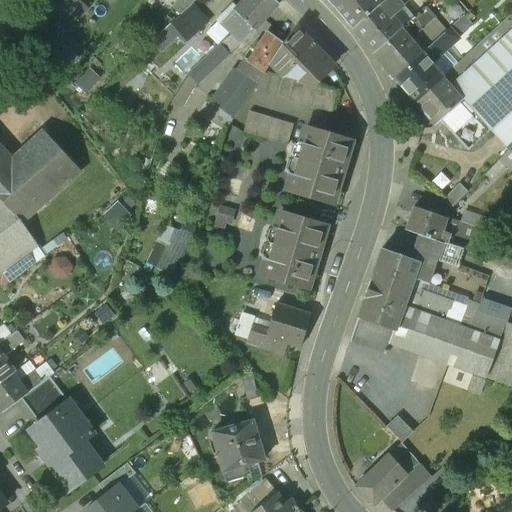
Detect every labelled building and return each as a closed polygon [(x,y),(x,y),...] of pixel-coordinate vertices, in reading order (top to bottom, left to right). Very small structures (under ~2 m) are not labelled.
[(55,0),(26,32),(41,47),(70,15),(55,0)] [(61,0),(83,17),(92,6),(84,0),(61,0)] [(178,0),(171,8),(180,15),(196,0),(178,0)] [(278,3),(274,0),(246,0),(224,23),(229,28),(225,31),(230,35),(234,32),(243,40),(253,30),(278,3)] [(381,3),(378,0),(336,0),(332,5),(352,29),(381,3)] [(384,0),(381,3),(352,29),(373,54),(401,28),(397,22),(395,24),(387,14),(396,12),(409,0),(384,0)] [(207,24),(191,6),(178,17),(152,43),(160,54),(178,36),(186,43),(207,24)] [(435,17),(426,6),(414,16),(424,27),(435,17)] [(511,13),(441,77),(462,100),(490,130),(509,150),(511,146),(511,13)] [(70,15),(41,47),(49,54),(78,22),(70,15)] [(422,54),(421,55),(428,63),(452,42),(459,50),(480,31),(466,15),(448,31),(422,54)] [(401,28),(373,54),(395,79),(421,55),(422,54),(409,40),(424,27),(414,16),(401,28)] [(424,27),(409,40),(422,54),(448,31),(435,17),(424,27)] [(303,37),(295,28),(282,44),(270,62),(283,78),(303,84),(325,59),(316,50),(316,49),(304,37),(303,37)] [(268,31),(259,44),(256,42),(252,48),(255,50),(247,61),(245,60),(205,118),(224,131),(263,73),(270,62),(282,44),(268,31)] [(230,35),(217,46),(227,56),(243,40),(234,32),(230,35)] [(428,63),(421,55),(395,79),(414,101),(441,77),(428,63)] [(204,57),(187,74),(196,82),(213,65),(204,57)] [(439,120),(462,100),(441,77),(414,101),(435,124),(439,120)] [(303,84),(283,78),(277,98),(331,114),(337,94),(303,84)] [(462,100),(439,120),(468,151),(490,130),(462,100)] [(293,125),(251,112),(244,133),(286,146),(293,125)] [(350,143),(305,129),(286,190),(331,204),(340,177),(342,178),(345,169),(342,169),(350,143)] [(44,133),(11,161),(0,149),(0,273),(37,247),(22,225),(80,172),(44,133)] [(459,184),(444,202),(452,209),(467,191),(459,184)] [(222,204),(219,223),(231,225),(234,206),(222,204)] [(446,219),(413,207),(405,230),(417,234),(451,247),(455,237),(441,232),(446,219)] [(324,227),(279,214),(261,275),(306,288),(314,264),(316,264),(318,255),(316,254),(324,227)] [(477,230),(446,219),(441,232),(455,237),(473,243),(477,230)] [(148,263),(179,275),(195,233),(164,222),(148,263)] [(451,247),(417,234),(411,250),(435,258),(456,266),(462,251),(451,247)] [(473,243),(455,237),(451,247),(462,251),(469,253),(473,243)] [(408,259),(381,249),(376,264),(414,278),(419,262),(408,259)] [(435,258),(411,250),(408,259),(419,262),(414,278),(423,281),(427,282),(435,258)] [(64,251),(48,267),(63,281),(79,264),(64,251)] [(414,278),(376,264),(349,342),(386,355),(390,345),(414,278)] [(478,305),(468,300),(458,327),(445,323),(453,301),(420,289),(423,281),(414,278),(390,345),(510,387),(511,381),(511,337),(501,333),(505,323),(475,313),(478,305)] [(310,315),(275,305),(266,336),(265,337),(288,344),(300,348),(310,315)] [(288,344),(265,337),(266,336),(250,331),(246,345),(284,356),(288,344)] [(0,382),(13,373),(15,371),(3,356),(18,345),(10,335),(0,342),(0,382)] [(34,370),(19,381),(28,393),(42,382),(34,370)] [(13,373),(0,382),(0,412),(1,413),(21,398),(28,393),(19,381),(13,373)] [(21,398),(39,423),(68,402),(49,377),(42,382),(28,393),(21,398)] [(483,381),(472,377),(467,393),(478,396),(483,381)] [(94,434),(69,401),(68,402),(39,423),(30,430),(51,458),(46,462),(68,491),(102,466),(84,441),(94,434)] [(203,411),(210,422),(221,415),(215,404),(203,411)] [(412,432),(398,417),(386,428),(401,443),(412,432)] [(253,420),(210,432),(221,471),(223,471),(226,481),(246,475),(243,465),(264,459),(253,420)] [(431,477),(401,443),(388,455),(405,473),(400,478),(414,493),(431,477)] [(405,473),(388,455),(370,472),(366,476),(354,487),(373,504),(400,478),(405,473)] [(98,485),(106,495),(118,485),(118,486),(135,473),(126,463),(98,485)] [(366,468),(362,472),(366,476),(370,472),(366,468)] [(208,482),(192,489),(201,508),(217,500),(208,482)] [(83,511),(133,511),(137,510),(118,486),(118,485),(106,495),(83,511)] [(278,492),(252,511),(292,511),(298,507),(292,499),(286,503),(278,492)]
